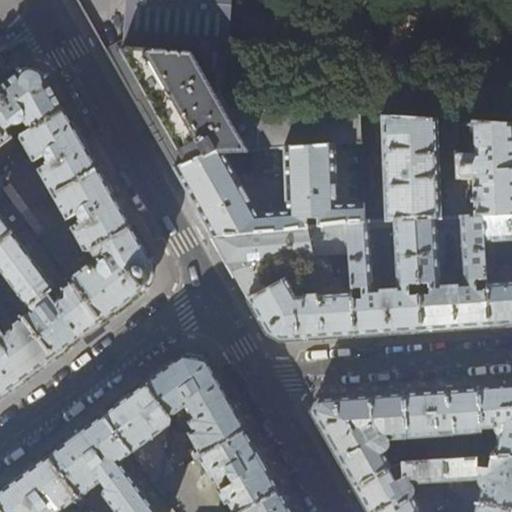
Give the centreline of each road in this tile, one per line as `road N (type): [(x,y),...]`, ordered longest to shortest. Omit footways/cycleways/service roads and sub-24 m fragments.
road 1 (residential): [(210,292),(55,15)]
road 2 (residential): [(210,292),(0,446)]
road 3 (residential): [(511,359),(258,376)]
road 4 (residential): [(336,511),(258,376)]
